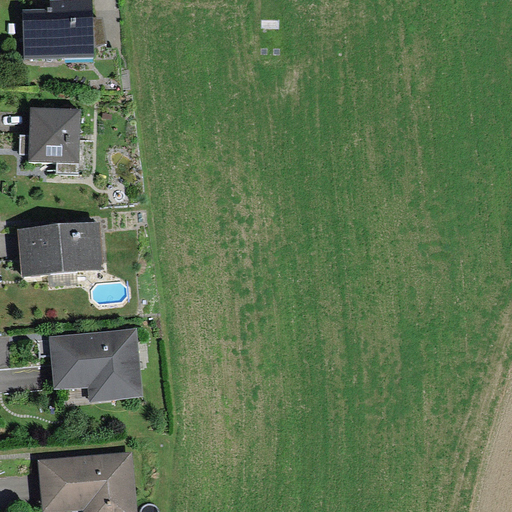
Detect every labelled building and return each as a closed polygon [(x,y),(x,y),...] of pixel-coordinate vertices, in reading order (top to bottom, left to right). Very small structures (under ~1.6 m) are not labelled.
[(92,0),(14,0),(15,69),(93,68),(92,0)] [(92,168),(92,107),(10,107),(10,156),(53,156),(53,168),(92,168)] [(99,274),(96,231),(19,235),(21,278),(99,274)] [(134,339),(53,344),(56,391),(94,388),(94,399),(138,396),(134,339)] [(132,511),(129,460),(40,467),(43,511),(88,507),(88,511),(132,511)]
